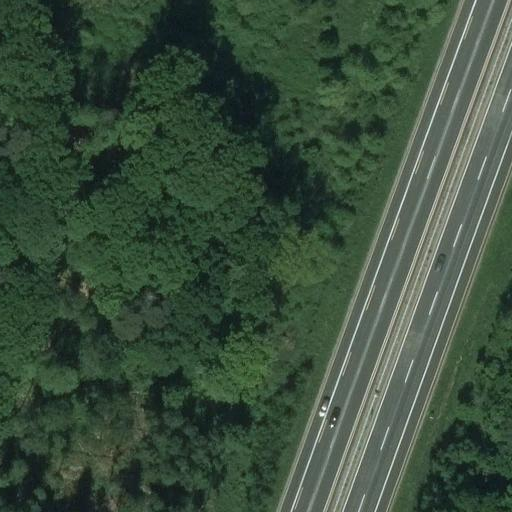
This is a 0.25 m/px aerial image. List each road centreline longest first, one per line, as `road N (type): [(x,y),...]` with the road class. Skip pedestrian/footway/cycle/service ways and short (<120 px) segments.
road 1 (motorway): [(494,0),(310,511)]
road 2 (motorway): [(361,511),(511,99)]
